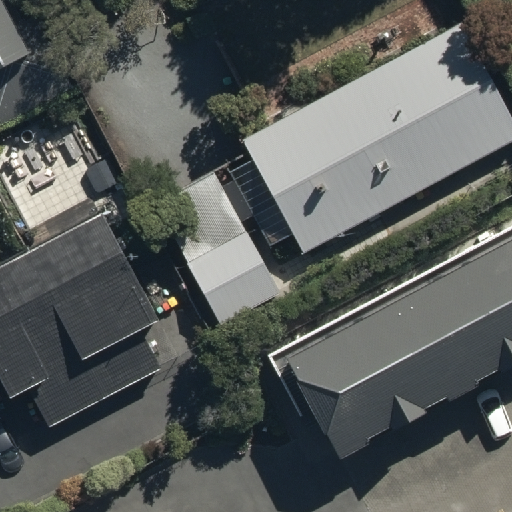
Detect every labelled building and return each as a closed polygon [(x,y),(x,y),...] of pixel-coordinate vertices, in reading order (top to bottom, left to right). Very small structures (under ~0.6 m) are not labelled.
[(0,72),(24,60),(0,14),(0,72)] [(244,149),(225,159),(268,241),(289,230),(297,245),(511,132),(511,116),(460,16),(236,134),(244,149)] [(255,248),(210,167),(152,197),(218,322),(278,291),(255,248)] [(95,197),(0,249),(0,407),(31,391),(47,421),(158,363),(134,318),(152,308),(113,233),(95,197)] [(511,244),(281,366),(348,492),(511,405),(511,244)]
